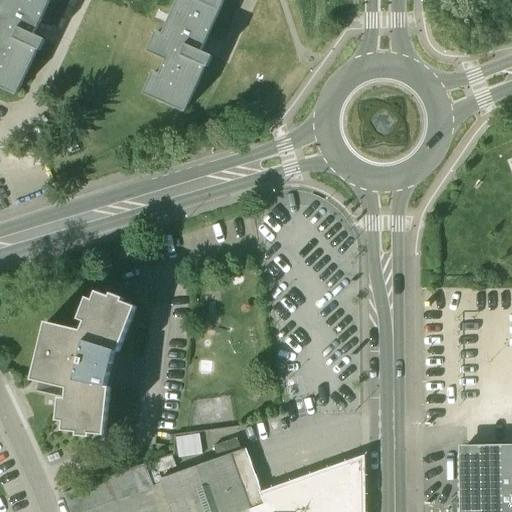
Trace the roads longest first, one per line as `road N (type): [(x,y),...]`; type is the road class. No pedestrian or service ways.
road 1 (secondary): [(0,246),(329,142)]
road 2 (tertiary): [(388,511),(384,182)]
road 3 (residential): [(0,401),(46,511)]
